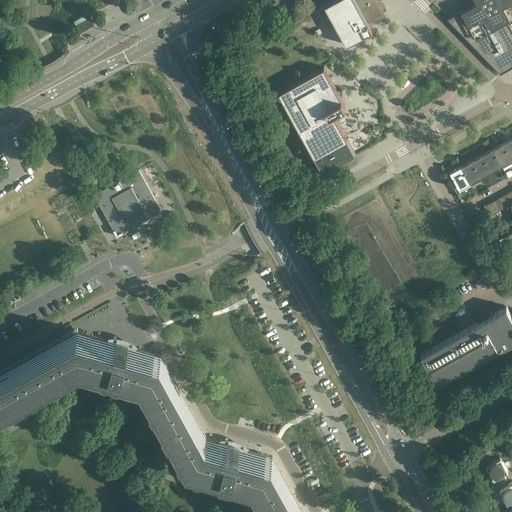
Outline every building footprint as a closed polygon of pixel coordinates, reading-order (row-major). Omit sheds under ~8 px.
[(328,30),(336,25),(346,45),(372,31),(368,23),(380,16),(384,14),(375,0),(333,0),(316,9),(328,30)] [(511,0),(475,0),(477,2),(447,18),(500,73),(511,66),(511,29),(507,20),(510,19),(503,6),(511,0)] [(88,25),(93,22),(91,17),(80,23),(82,28),(88,25)] [(278,91),(322,171),(355,153),(332,112),(345,105),(323,66),(278,91)] [(511,137),(506,141),(503,143),(511,159),(511,137)] [(511,159),(503,143),(496,146),(492,148),(502,166),(511,160),(511,159)] [(492,148),(485,152),(482,154),(491,172),(502,166),(492,148)] [(482,154),(475,158),(471,160),(481,177),(491,172),(482,154)] [(471,160),(464,164),(461,166),(470,183),(481,177),(471,160)] [(454,170),(450,172),(460,189),(470,183),(461,166),(454,170)] [(162,211),(139,169),(119,180),(113,183),(94,194),(117,236),(162,211)] [(511,203),(511,201),(507,193),(503,195),(508,205),(511,204),(511,203)] [(508,205),(503,195),(498,198),(504,208),(508,205)] [(504,208),(498,198),(494,201),(499,210),(504,208)] [(499,210),(494,201),(489,203),(494,213),(499,210)] [(494,213),(489,203),(485,205),(484,204),(484,205),(489,214),(490,216),(494,213)] [(437,383),(511,341),(511,316),(506,306),(421,353),(437,383)] [(257,451),(253,450),(249,449),(228,443),(207,437),(161,354),(109,339),(106,338),(78,330),(0,370),(0,406),(81,362),(93,365),(93,367),(99,369),(114,373),(114,371),(141,379),(187,462),(240,477),(245,479),(250,480),(253,481),(270,511),(303,511),(273,456),(257,451)] [(503,474),(508,471),(506,468),(500,457),(493,461),(492,461),(491,461),(489,461),(488,461),(488,462),(487,462),(486,463),(486,464),(486,465),(486,466),(486,467),(486,468),(487,469),(487,470),(488,471),(489,471),(490,472),(494,479),(491,480),(494,486),(506,479),(503,474)] [(511,482),(509,484),(506,479),(494,486),(497,491),(500,489),(504,496),(503,497),(503,498),(503,499),(504,500),(504,501),(505,502),(506,503),(507,503),(508,504),(509,504),(510,504),(510,503),(511,503),(511,502),(511,482)]
